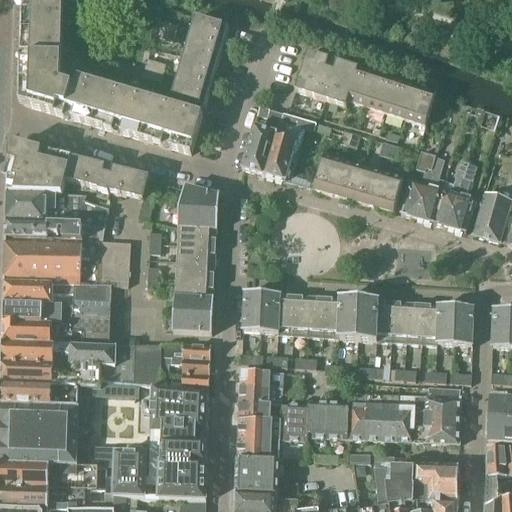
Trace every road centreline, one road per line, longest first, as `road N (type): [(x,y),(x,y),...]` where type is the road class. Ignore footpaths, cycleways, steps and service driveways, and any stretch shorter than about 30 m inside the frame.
road 1 (residential): [(220,511),(233,198),(223,181)]
road 2 (residential): [(475,511),(484,297)]
road 3 (residential): [(484,297),(284,289)]
road 4 (residential): [(135,340),(137,234),(127,214),(143,159)]
road 5 (residential): [(268,38),(441,92)]
road 6 (residential): [(143,159),(1,111)]
road 7 (residential): [(223,181),(258,53)]
